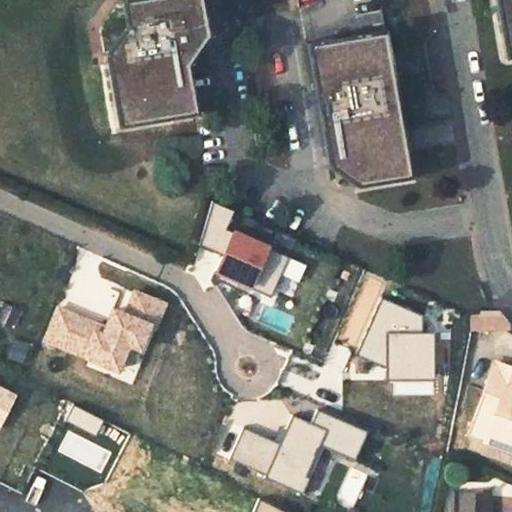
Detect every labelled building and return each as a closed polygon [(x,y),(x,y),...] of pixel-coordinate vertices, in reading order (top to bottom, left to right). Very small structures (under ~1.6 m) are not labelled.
[(188,118),(196,116),(187,66),(188,65),(207,37),(204,22),(199,0),(134,0),(117,3),(122,28),(101,57),(115,132),(188,118)] [(511,0),(491,0),(503,63),(511,61),(511,0)] [(326,172),(355,191),(411,181),(399,113),(384,33),(329,43),(330,50),(305,54),(326,172)] [(222,256),(233,233),(225,229),(234,211),(211,202),(199,246),(222,256)] [(272,247),(234,230),(233,233),(222,256),(215,274),(253,290),(271,250),(272,247)] [(288,257),(271,250),(253,290),(270,298),(288,257)] [(130,288),(121,311),(148,322),(146,327),(155,330),(166,302),(130,288)] [(421,315),(379,297),(354,354),(383,367),(383,331),(421,331),(421,315)] [(100,322),(54,304),(39,342),(76,356),(88,326),(97,330),(100,322)] [(121,311),(107,305),(100,322),(97,330),(88,326),(76,356),(114,372),(124,346),(136,351),(146,327),(148,322),(121,311)] [(470,327),(509,325),(499,314),(470,314),(470,327)] [(431,331),(421,331),(383,331),(383,367),(383,380),(432,380),(431,331)] [(500,397),(484,441),(511,451),(511,368),(494,362),(483,391),(500,397)] [(0,428),(18,393),(0,384),(0,428)] [(500,397),(483,391),(467,435),(484,441),(500,397)] [(104,419),(72,403),(64,420),(95,436),(104,419)] [(314,408),(307,422),(323,429),(317,444),(352,460),(365,431),(314,408)] [(278,443),(263,476),(263,478),(300,494),(307,478),(303,476),(317,444),(323,429),(307,422),(290,415),(278,443)] [(263,476),(278,443),(241,428),(227,460),(263,476)] [(495,511),(496,496),(461,495),(460,511),(495,511)] [(283,511),(256,498),(250,511),(283,511)]
